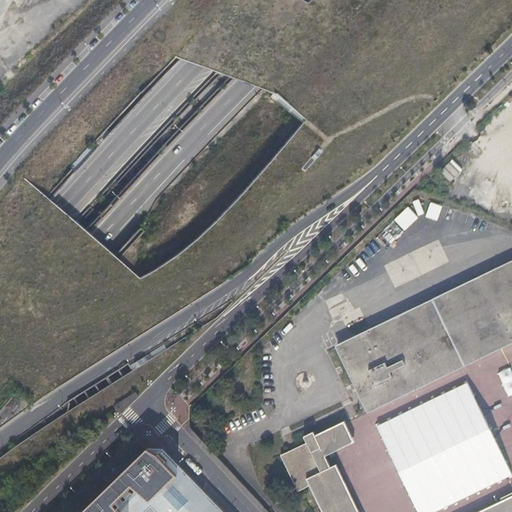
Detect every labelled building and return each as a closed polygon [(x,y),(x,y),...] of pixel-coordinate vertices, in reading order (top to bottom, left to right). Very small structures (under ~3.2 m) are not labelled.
[(440,171),(450,182),(462,171),(453,160),(440,171)] [(511,262),(338,347),(369,410),(511,340),(511,262)] [(297,491),(309,485),(305,476),(328,465),(324,455),(353,442),(343,422),(315,436),(312,431),(303,435),(306,443),(280,456),(297,491)] [(146,511),(151,508),(155,511),(223,511),(162,449),(148,448),(82,511),(146,511)] [(328,465),(305,476),(309,485),(321,511),(356,511),(333,463),(328,465)] [(511,511),(511,494),(475,511),(511,511)]
